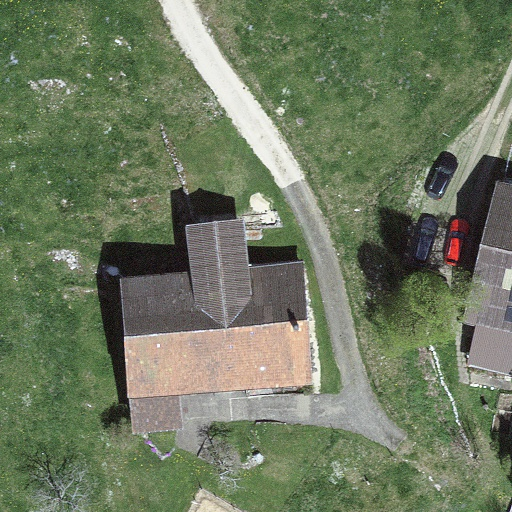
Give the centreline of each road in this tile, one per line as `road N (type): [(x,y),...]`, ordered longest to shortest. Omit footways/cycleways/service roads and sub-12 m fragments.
road 1 (residential): [(177,0),(202,65),(285,177),(337,284),(375,426)]
road 2 (residential): [(511,119),(455,262)]
